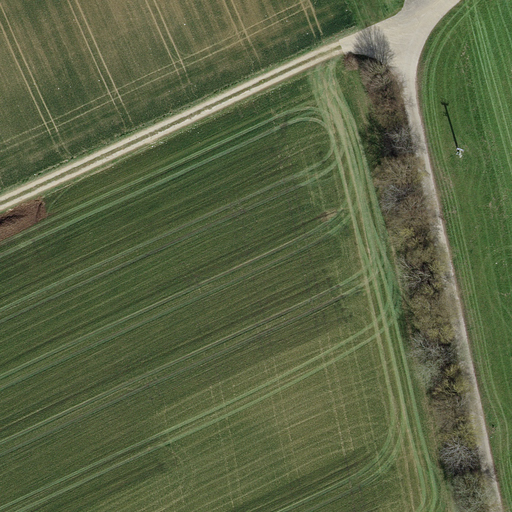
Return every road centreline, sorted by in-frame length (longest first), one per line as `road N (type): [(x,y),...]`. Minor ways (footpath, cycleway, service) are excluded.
road 1 (track): [(392,28),(494,511)]
road 2 (track): [(438,0),(0,206)]
